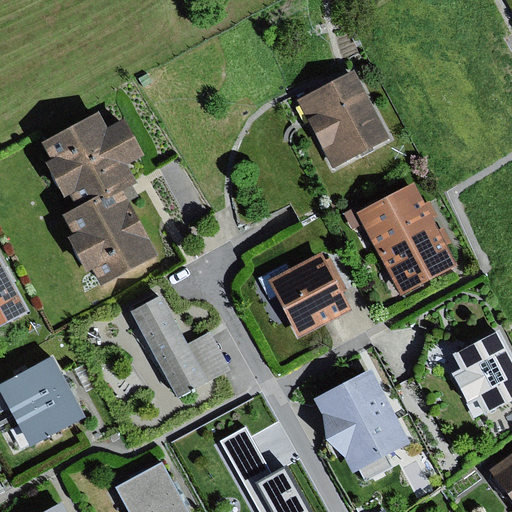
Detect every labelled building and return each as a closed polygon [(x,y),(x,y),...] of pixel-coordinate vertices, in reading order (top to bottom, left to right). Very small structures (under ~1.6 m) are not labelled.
[(320,24),(307,27),(311,41),(323,38),(320,24)] [(352,74),(295,104),(331,171),(388,141),(352,74)] [(94,117),(36,147),(45,164),(40,166),(59,202),(65,199),(72,214),(59,221),(70,240),(64,242),(83,277),(89,274),(97,290),(155,260),(127,206),(140,199),(135,189),(124,170),(139,162),(119,125),(103,133),(94,117)] [(355,216),(376,257),(433,228),(412,187),(355,216)] [(433,228),(376,257),(398,298),(454,269),(433,228)] [(318,256),(266,283),(296,339),(346,313),(337,295),(346,290),(329,259),(322,263),(318,256)] [(0,264),(0,329),(28,314),(7,277),(0,264)] [(158,300),(128,317),(176,402),(205,385),(184,347),(158,300)] [(209,333),(184,347),(205,385),(230,372),(209,333)] [(470,347),(451,357),(460,375),(451,379),(464,405),(476,399),(485,416),(511,402),(511,364),(496,334),(470,347)] [(451,357),(470,347),(426,336),(416,371),(451,379),(460,375),(451,357)] [(0,387),(0,403),(9,420),(65,390),(49,360),(0,387)] [(368,374),(312,403),(320,418),(321,446),(345,461),(351,474),(359,470),(365,482),(388,469),(383,459),(406,446),(368,374)] [(65,390),(9,420),(26,451),(83,422),(65,390)] [(7,419),(0,422),(0,427),(9,422),(7,419)] [(511,455),(486,474),(511,511),(511,455)] [(161,468),(117,491),(127,511),(159,511),(180,501),(161,468)] [(185,511),(180,501),(159,511),(185,511)]
